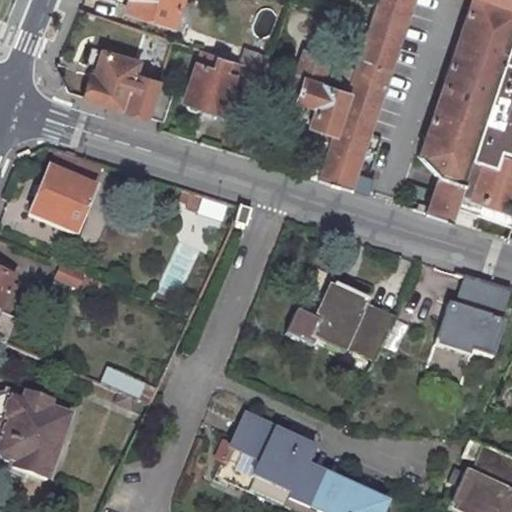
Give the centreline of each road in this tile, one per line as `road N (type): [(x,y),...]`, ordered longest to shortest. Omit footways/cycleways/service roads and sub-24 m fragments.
road 1 (residential): [(281,188),(143,511)]
road 2 (residential): [(281,188),(4,100)]
road 3 (unknown): [(203,375),(432,474)]
road 4 (residential): [(511,259),(281,188)]
